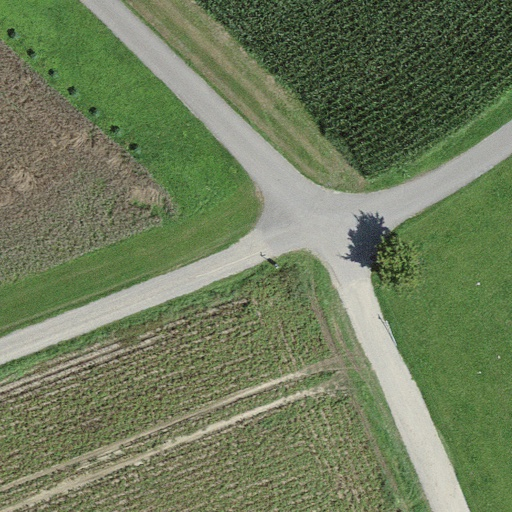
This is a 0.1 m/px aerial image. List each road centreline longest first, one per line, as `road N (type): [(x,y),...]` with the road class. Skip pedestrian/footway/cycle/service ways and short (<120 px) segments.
road 1 (track): [(0,351),(267,245),(332,229)]
road 2 (unclassified): [(332,229),(99,0)]
road 3 (track): [(460,511),(332,229)]
